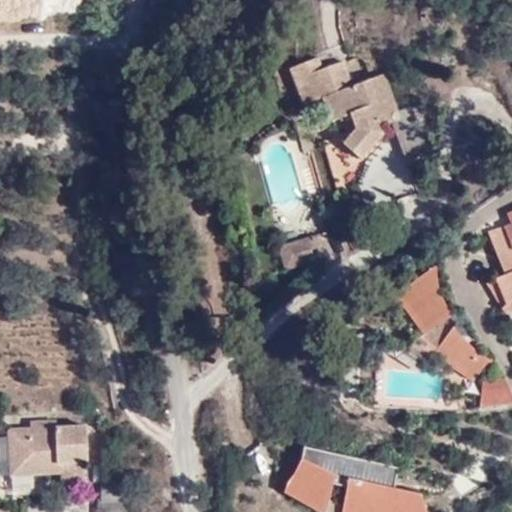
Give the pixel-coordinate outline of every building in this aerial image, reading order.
[(383,27),(385,14),(370,10),(368,24),(383,27)] [(393,106),(401,103),(388,70),(356,79),(346,57),(316,66),(312,54),(292,64),(300,86),(321,78),(327,92),(344,86),(353,109),(358,119),(343,136),(369,154),(388,128),(385,118),(397,115),(393,106)] [(321,78),(300,86),(304,99),(327,92),(321,78)] [(335,115),(353,109),(344,86),(327,92),(335,115)] [(94,114),(108,115),(108,94),(94,94),(94,114)] [(413,98),(401,103),(393,106),(397,115),(411,153),(431,145),(413,98)] [(511,215),(490,226),(509,267),(496,273),(511,309),(511,215)] [(330,242),(327,229),(286,239),(293,265),(322,257),(319,246),(330,242)] [(410,296),(427,325),(444,338),(438,344),(477,369),(501,349),(476,330),(453,308),(460,303),(453,293),(444,278),(441,254),(394,286),(410,296)] [(458,291),(453,293),(460,303),(464,303),(458,291)] [(444,338),(427,325),(419,333),(438,344),(444,338)] [(478,381),(478,408),(507,408),(507,381),(478,381)] [(31,459),(31,471),(54,471),(54,459),(67,459),(67,471),(68,484),(92,485),(93,458),(91,421),(57,421),(57,416),(31,416),(31,424),(31,459)] [(14,460),(31,459),(31,424),(13,424),(14,460)] [(450,435),(447,451),(466,456),(470,440),(450,435)] [(109,456),(104,457),(93,458),(92,485),(102,484),(109,483),(109,475),(109,456)] [(14,471),(31,471),(31,459),(14,460),(14,471)] [(54,459),(54,471),(67,471),(67,459),(54,459)] [(293,461),(283,501),(324,511),(334,472),(293,461)] [(100,500),(100,501),(99,511),(129,511),(130,504),(120,503),(123,476),(109,475),(109,483),(102,484),(100,500)] [(339,487),(339,511),(426,511),(427,487),(339,487)]
